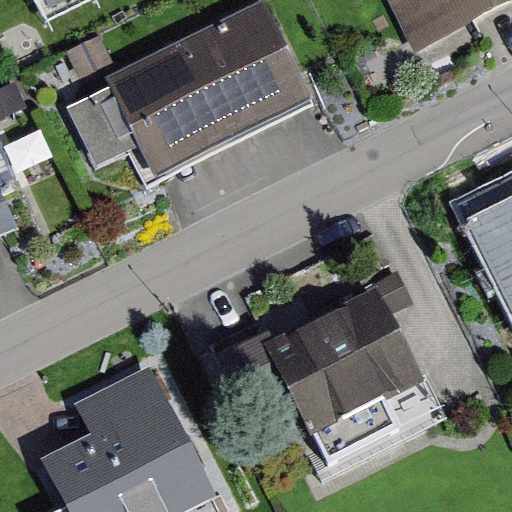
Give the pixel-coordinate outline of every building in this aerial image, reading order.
[(397,0),(415,35),(485,0),(397,0)] [(262,8),(116,78),(156,162),(302,92),(262,8)] [(511,186),(464,210),(511,307),(511,186)] [(0,190),(0,248),(23,237),(0,190)] [(366,290),(369,295),(267,347),(328,465),(441,407),(395,318),(415,308),(398,274),(366,290)] [(107,456),(65,475),(81,511),(204,511),(218,506),(159,377),(86,411),(107,456)]
